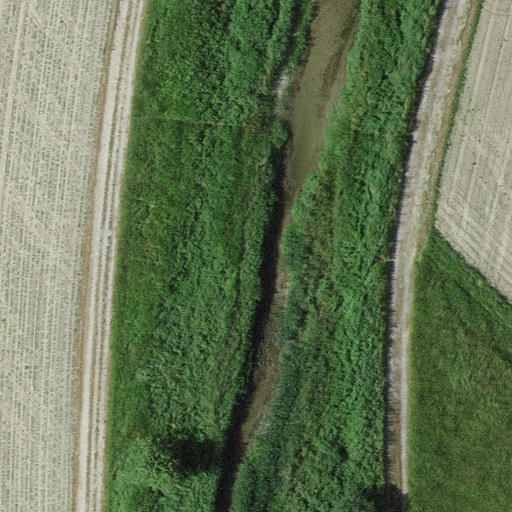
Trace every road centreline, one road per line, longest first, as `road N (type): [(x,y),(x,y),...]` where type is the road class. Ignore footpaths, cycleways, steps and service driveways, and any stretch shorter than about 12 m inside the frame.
road 1 (track): [(461,0),(399,280),(395,511)]
road 2 (track): [(104,511),(99,271),(155,0)]
